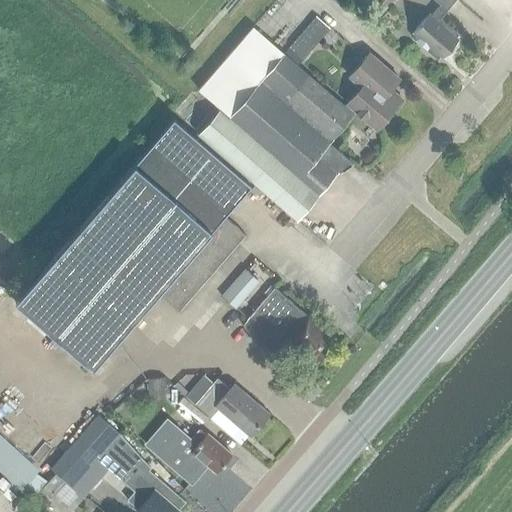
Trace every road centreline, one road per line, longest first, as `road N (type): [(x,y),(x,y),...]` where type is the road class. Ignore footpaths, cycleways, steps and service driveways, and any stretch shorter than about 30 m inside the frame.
road 1 (primary): [(277,511),(511,238)]
road 2 (unclassified): [(511,55),(341,253)]
